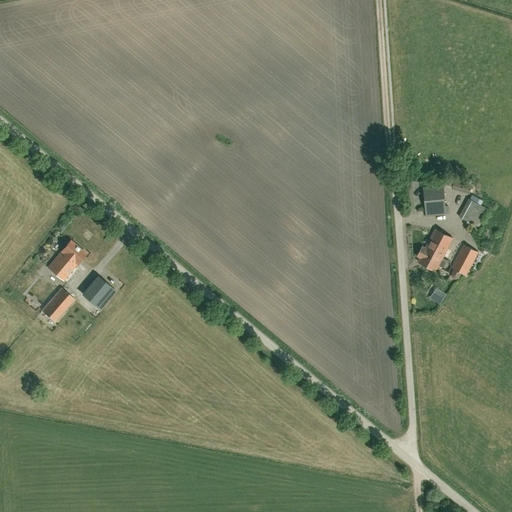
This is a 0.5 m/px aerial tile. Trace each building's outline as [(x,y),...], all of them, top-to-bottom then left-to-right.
[(454,178),(452,188),(469,193),(472,183),(454,178)] [(445,214),(443,194),(443,186),(423,188),(425,216),(445,214)] [(131,191),(121,202),(125,206),(135,195),(131,191)] [(468,199),(459,217),(479,227),(488,209),(468,199)] [(443,261),(442,260),(453,239),(435,229),(425,248),(423,246),(417,256),(420,258),(418,262),(436,271),(439,266),(443,268),(446,263),(449,261),(444,259),(443,261)] [(63,281),(77,264),(86,254),(70,241),(62,250),(62,251),(47,267),(63,281)] [(458,277),(461,273),(466,275),(478,252),(463,244),(451,267),(454,269),(451,274),(451,277),(455,279),(458,277)] [(100,310),(116,291),(97,274),(80,294),(100,310)] [(44,279),(34,299),(41,303),(52,282),(44,279)] [(42,310),(55,322),(74,299),(61,288),(42,310)] [(57,336),(64,343),(93,314),(86,307),(57,336)] [(34,326),(38,317),(32,314),(28,323),(34,326)] [(33,376),(59,346),(48,337),(22,367),(33,376)]
